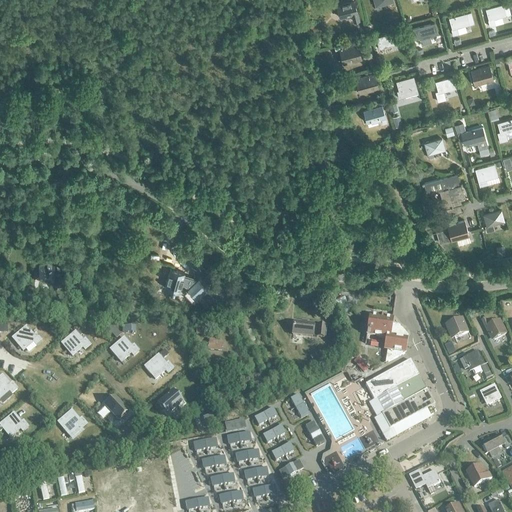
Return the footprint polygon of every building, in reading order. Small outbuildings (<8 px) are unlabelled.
[(377,10),(381,9),(381,5),(393,2),(392,0),(373,0),(376,7),(377,10)] [(353,21),(358,20),(353,2),(336,7),(339,18),(351,14),(353,21)] [(485,10),(488,21),(505,16),(503,5),(485,10)] [(448,19),(452,33),(457,32),(456,28),(469,25),(466,14),(448,19)] [(412,29),(415,40),(438,34),(435,23),(412,29)] [(376,38),(379,49),(401,43),(398,32),(376,38)] [(345,46),(339,47),(338,44),(333,46),(334,51),(339,49),(343,64),(361,60),(356,45),(345,48),(345,46)] [(486,84),(491,82),(488,68),(471,72),(474,87),(480,85),(479,82),(485,80),(486,84)] [(371,90),(377,89),(373,75),(351,81),(352,85),(356,84),(358,90),(371,87),(371,90)] [(417,93),(415,89),(413,78),(396,82),(398,92),(396,92),(398,99),(404,98),(404,96),(417,93)] [(434,83),(438,98),(443,96),(442,93),(454,90),(451,78),(434,83)] [(468,106),(475,105),(473,98),(467,100),(468,106)] [(381,106),(364,111),(366,120),(379,116),(381,120),(385,120),(381,106)] [(489,111),(491,121),(499,119),(496,109),(489,111)] [(496,134),(499,144),(507,142),(505,134),(511,131),(511,119),(496,124),(499,133),(496,134)] [(483,128),(466,133),(463,123),(454,125),(458,140),(461,139),(462,145),(476,142),(477,146),(478,145),(479,150),(488,147),(483,128)] [(423,144),(427,159),(432,157),(432,154),(444,151),(441,139),(423,144)] [(477,180),(479,186),(486,184),(484,179),(496,175),(493,164),(476,169),(479,180),(477,180)] [(460,201),(464,199),(457,175),(440,180),(440,179),(423,184),(426,196),(439,192),(444,210),(433,213),(435,217),(428,219),(429,221),(422,223),(423,228),(437,224),(437,223),(445,221),(444,217),(461,212),(459,205),(461,205),(460,201)] [(485,226),(486,232),(494,230),(493,225),(504,222),(501,211),(483,216),(486,226),(485,226)] [(451,240),(468,236),(464,221),(447,226),(449,232),(437,235),(440,243),(451,240)] [(62,297),(70,297),(70,271),(62,271),(62,268),(54,268),(54,274),(50,274),(50,272),(42,272),(42,284),(50,284),(49,282),(54,282),(54,283),(62,283),(62,297)] [(179,292),(185,273),(170,269),(165,288),(179,292)] [(387,352),(385,364),(403,355),(405,347),(406,335),(400,326),(390,324),(392,317),(370,314),(369,320),(367,335),(385,337),(383,351),(387,352)] [(499,321),(491,326),(487,319),(482,322),(488,334),(490,333),(494,341),(506,335),(499,321)] [(454,339),(467,334),(461,320),(447,326),(449,331),(451,330),(454,339)] [(317,325),(317,326),(293,323),(292,335),(311,337),(316,337),(315,338),(324,339),(325,338),(326,338),(327,326),(317,325)] [(35,335),(33,337),(25,328),(11,340),(22,352),(32,343),(35,345),(40,341),(35,335)] [(117,334),(112,329),(108,333),(113,338),(117,334)] [(250,330),(246,332),(251,343),(255,341),(250,330)] [(84,340),(82,341),(73,332),(59,345),(71,358),(81,348),(84,350),(89,345),(84,340)] [(133,346),(131,347),(122,338),(109,351),(120,363),(130,354),(133,356),(138,351),(133,346)] [(208,351),(222,352),(223,341),(209,339),(208,351)] [(472,372),(484,366),(477,353),(463,360),(466,365),(468,364),(472,372)] [(168,363),(166,364),(157,355),(144,367),(155,379),(165,370),(167,373),(173,368),(168,363)] [(426,390),(422,392),(414,377),(418,375),(409,360),(364,384),(374,401),(396,389),(404,403),(381,415),(381,417),(377,419),(376,424),(379,429),(384,431),(388,429),(389,430),(434,405),(426,390)] [(11,384),(9,386),(1,376),(0,376),(0,398),(9,392),(11,394),(16,390),(11,384)] [(489,406),(501,400),(494,386),(480,394),(482,399),(485,398),(489,406)] [(180,400),(178,402),(169,392),(155,404),(166,417),(177,408),(179,410),(184,406),(180,400)] [(128,412),(114,398),(104,407),(118,421),(128,412)] [(80,418),(78,420),(68,409),(53,424),(66,438),(77,427),(80,430),(86,425),(80,418)] [(22,422),(20,424),(12,413),(0,422),(0,429),(7,439),(19,430),(21,433),(27,428),(22,422)] [(511,447),(507,438),(502,441),(499,437),(482,445),(487,455),(504,446),(506,451),(511,447)] [(488,475),(485,476),(480,467),(466,474),(474,489),(491,480),(488,475)] [(122,488),(118,469),(111,470),(115,490),(122,488)] [(511,469),(503,475),(511,488),(511,487),(511,469)] [(213,484),(229,476),(226,470),(210,478),(213,484)] [(104,492),(99,471),(93,472),(98,493),(104,492)] [(435,493),(432,487),(440,484),(434,473),(415,482),(418,488),(419,487),(420,488),(425,485),(430,495),(435,493)] [(146,491),(143,474),(137,475),(140,492),(146,491)] [(75,479),(79,494),(85,493),(83,483),(84,483),(84,480),(82,480),(81,478),(75,479)] [(57,480),(61,497),(67,496),(64,486),(68,485),(67,479),(64,480),(63,479),(57,480)] [(39,484),(43,501),(49,500),(47,489),(49,488),(47,482),(39,484)] [(30,506),(28,489),(14,491),(15,497),(23,496),(25,507),(30,506)] [(120,505),(137,502),(136,495),(119,498),(120,505)] [(114,507),(112,499),(98,501),(99,508),(108,506),(109,508),(114,507)] [(94,511),(92,502),(75,505),(76,511),(88,510),(88,511),(94,511)] [(488,508),(489,511),(502,511),(498,503),(488,508)]
